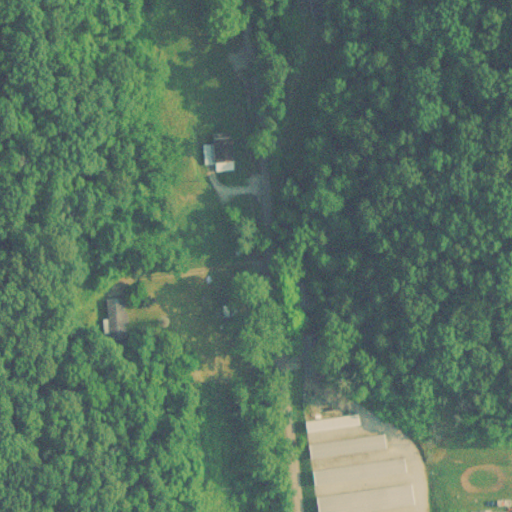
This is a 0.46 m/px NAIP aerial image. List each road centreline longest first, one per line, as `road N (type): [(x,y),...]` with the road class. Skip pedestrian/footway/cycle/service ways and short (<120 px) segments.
road 1 (residential): [(251,0),(276,99),(318,511)]
road 2 (residential): [(267,63),(207,75),(166,48),(140,49)]
